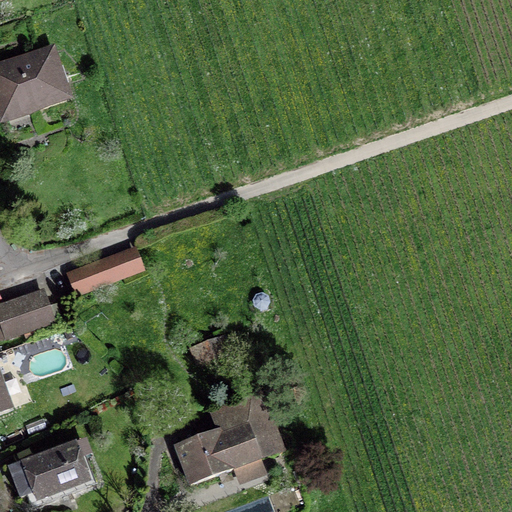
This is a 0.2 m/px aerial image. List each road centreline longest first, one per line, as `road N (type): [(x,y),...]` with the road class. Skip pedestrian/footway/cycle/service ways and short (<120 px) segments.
road 1 (track): [(130,236),(511,105)]
road 2 (residential): [(5,279),(130,236)]
